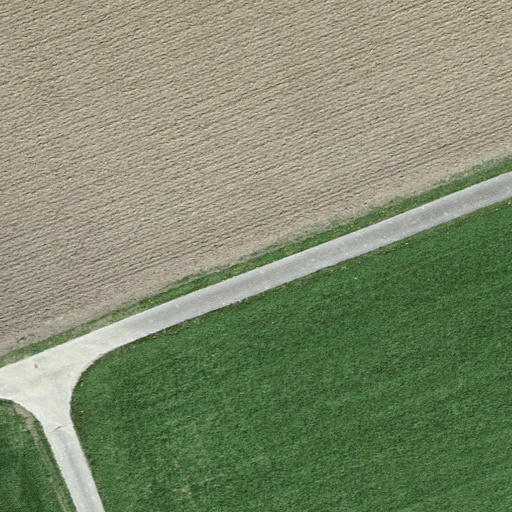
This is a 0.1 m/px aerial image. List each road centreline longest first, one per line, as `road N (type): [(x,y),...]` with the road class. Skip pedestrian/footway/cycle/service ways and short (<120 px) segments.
road 1 (track): [(511,183),(0,380)]
road 2 (track): [(92,511),(37,366)]
